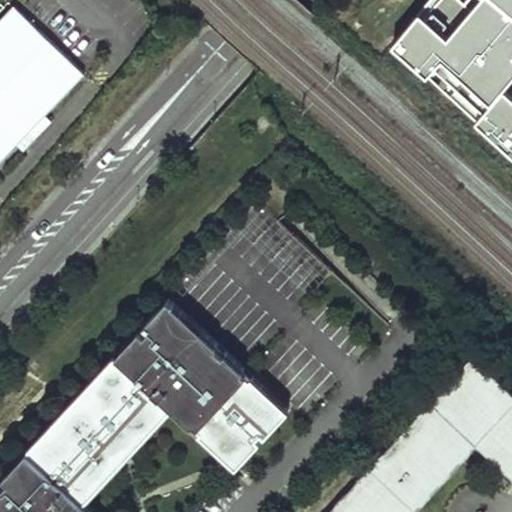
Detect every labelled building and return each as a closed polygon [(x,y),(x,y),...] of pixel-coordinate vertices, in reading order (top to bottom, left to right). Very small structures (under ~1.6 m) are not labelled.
[(420,9),(393,40),(511,148),(511,0),(465,0),(465,1),(463,0),(438,0),(426,14),(420,9)] [(427,0),(420,9),(426,14),(438,0),(427,0)] [(84,72),(14,5),(0,18),(0,159),(16,143),(23,150),(52,119),(45,112),(84,72)] [(172,298),(0,481),(0,511),(97,511),(86,502),(175,407),(239,466),(292,410),(172,298)] [(511,394),(473,358),(330,511),(417,511),(477,447),(511,479),(511,394)]
